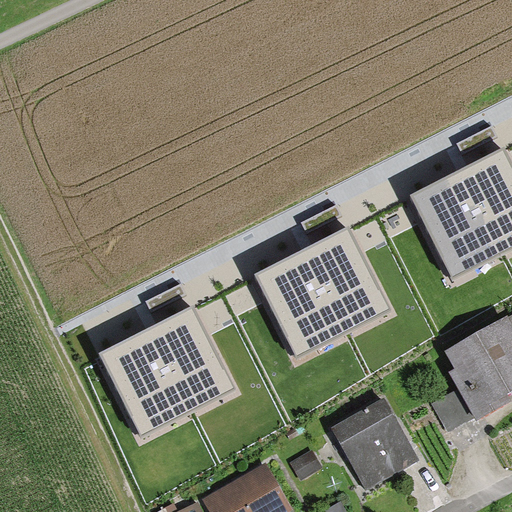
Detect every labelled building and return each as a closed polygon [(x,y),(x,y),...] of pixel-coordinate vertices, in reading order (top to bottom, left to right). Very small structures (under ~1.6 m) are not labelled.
[(511,245),(511,168),(503,151),(414,196),(454,275),(511,245)] [(388,309),(348,230),(258,276),(298,354),(388,309)] [(192,308),(102,354),(142,433),(233,388),(192,308)] [(511,323),(450,360),(483,415),(511,398),(511,323)] [(386,405),(335,434),(370,497),(422,468),(386,405)] [(288,511),(267,472),(206,506),(209,511),(288,511)]
